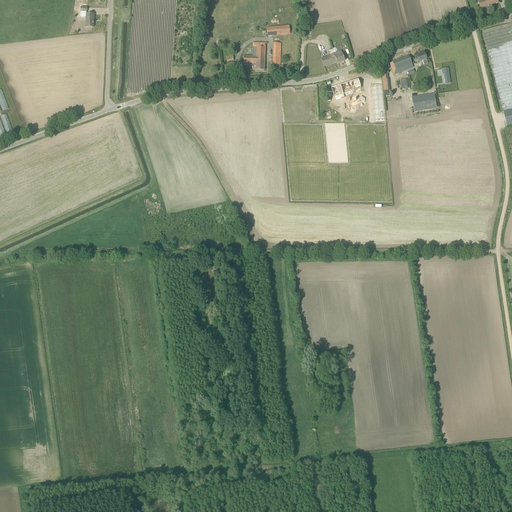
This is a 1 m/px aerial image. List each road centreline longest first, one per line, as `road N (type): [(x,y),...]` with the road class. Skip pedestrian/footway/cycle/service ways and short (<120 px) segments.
road 1 (track): [(511,444),(32,490)]
road 2 (unclassified): [(109,109),(160,95),(318,79),(511,13)]
road 3 (track): [(0,259),(260,254)]
road 4 (track): [(464,0),(507,173),(498,252)]
road 5 (track): [(260,254),(498,252)]
road 6 (track): [(160,95),(208,155),(260,254)]
